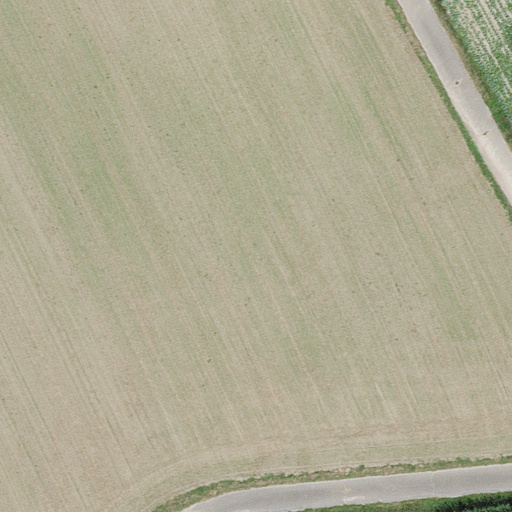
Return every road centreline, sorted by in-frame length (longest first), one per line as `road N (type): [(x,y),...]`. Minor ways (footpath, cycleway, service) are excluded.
road 1 (track): [(205,511),(511,476)]
road 2 (track): [(410,0),(511,184)]
